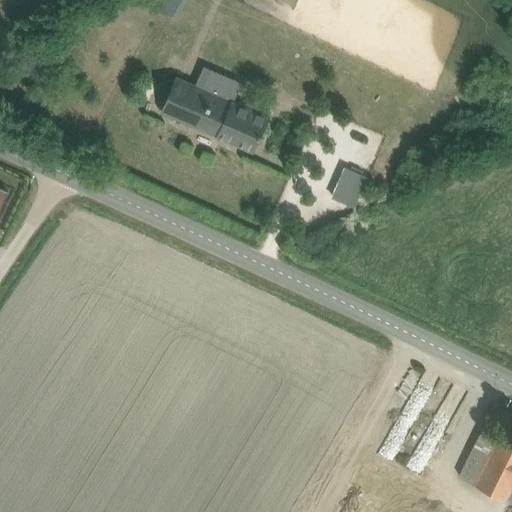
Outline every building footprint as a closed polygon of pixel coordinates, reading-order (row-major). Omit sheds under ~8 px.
[(168,113),(260,155),(277,117),(185,76),(168,113)] [(343,204),(357,175),(332,163),(318,192),(343,204)] [(0,233),(19,195),(0,185),(0,233)] [(382,424),(387,408),(377,404),(371,420),(382,424)] [(511,497),(511,443),(488,431),(466,475),(511,497)]
